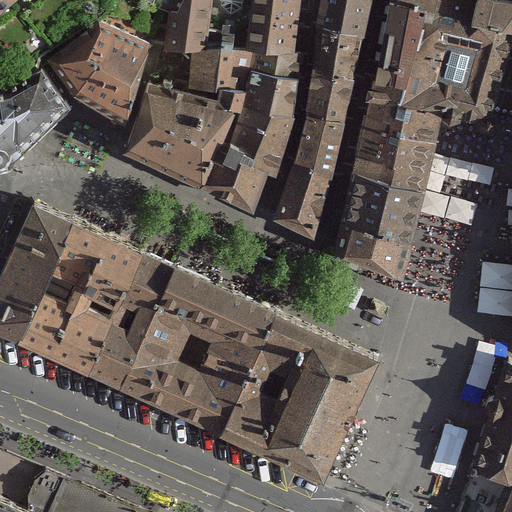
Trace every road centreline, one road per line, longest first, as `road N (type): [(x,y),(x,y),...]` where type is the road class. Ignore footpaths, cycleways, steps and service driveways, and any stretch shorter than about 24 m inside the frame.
road 1 (residential): [(104,200),(154,76),(274,55),(281,0)]
road 2 (tertiary): [(269,511),(0,398)]
